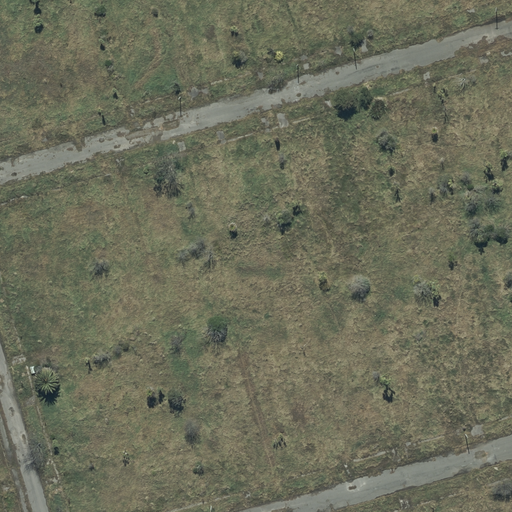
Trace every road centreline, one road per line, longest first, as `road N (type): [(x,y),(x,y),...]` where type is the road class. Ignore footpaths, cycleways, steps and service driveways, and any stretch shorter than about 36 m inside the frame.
road 1 (track): [(0,172),(511,30)]
road 2 (track): [(288,511),(511,450)]
road 3 (track): [(0,384),(37,511)]
